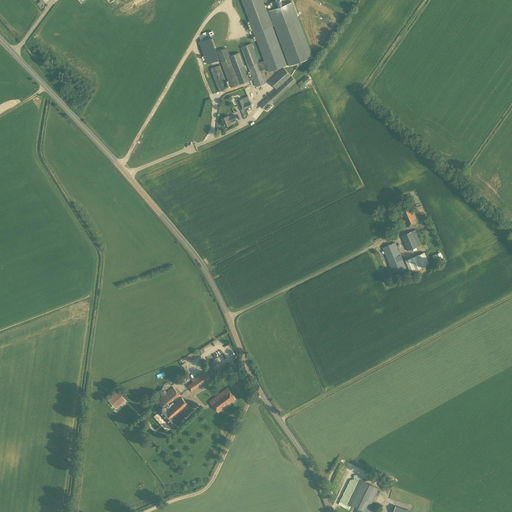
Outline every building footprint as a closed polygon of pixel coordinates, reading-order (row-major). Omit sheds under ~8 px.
[(268,71),(272,70),(273,72),(281,69),(280,67),(286,65),(262,0),(242,0),(264,60),(259,62),(252,43),(243,46),(244,50),(243,51),(252,77),(248,78),(239,52),(230,56),(220,59),(231,87),(253,79),(256,86),(266,82),(262,70),(267,68),(268,71)] [(209,33),(211,37),(205,39),(203,40),(199,42),(207,64),(219,60),(220,59),(217,51),(226,47),(230,56),(239,52),(243,51),(241,47),(243,46),(236,28),(224,32),(222,29),(209,33)] [(228,88),(220,65),(210,68),(219,92),(228,88)] [(265,109),(296,81),(284,68),(269,81),(277,88),(260,104),(265,109)] [(241,111),(252,106),(248,96),(237,100),(241,111)] [(231,122),(237,120),(235,114),(229,116),(229,115),(222,118),(225,126),(232,124),(231,122)] [(400,211),(406,227),(418,222),(411,206),(400,211)] [(415,229),(401,236),(407,251),(422,245),(415,229)] [(407,274),(406,270),(408,269),(406,265),(405,265),(395,242),(382,247),(394,275),(390,277),(392,283),(397,281),(396,279),(407,274)] [(424,252),(405,260),(410,272),(429,264),(424,252)] [(206,370),(192,380),(193,382),(187,386),(191,392),(211,378),(206,370)] [(176,418),(190,406),(173,387),(156,402),(161,408),(158,410),(171,425),(178,420),(176,418)] [(227,387),(210,401),(210,402),(213,405),(218,412),(236,399),(227,387)] [(118,391),(108,399),(116,408),(125,399),(118,391)] [(367,511),(379,488),(360,479),(348,503),(357,508),(355,511),(367,511)]
